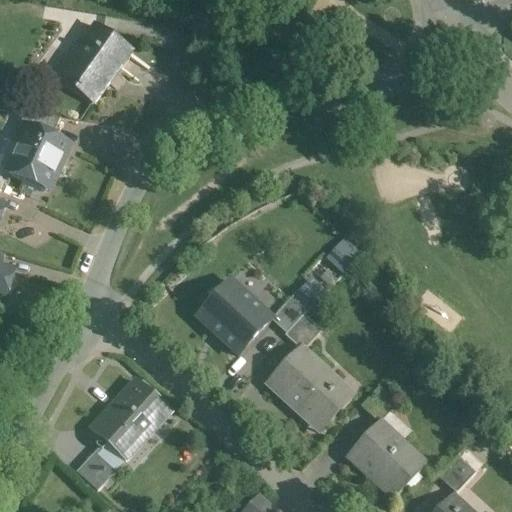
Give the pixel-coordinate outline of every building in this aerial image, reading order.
[(132,55),(94,29),(82,46),(84,47),(57,84),(91,108),(118,72),(119,73),(132,55)] [(59,121),(24,115),(19,125),(28,129),(28,128),(51,139),(59,121)] [(51,139),(28,128),(28,129),(25,134),(20,134),(15,144),(19,148),(7,174),(45,191),(52,178),(54,179),(69,147),(51,139)] [(344,274),(363,253),(346,238),(327,258),(344,274)] [(0,271),(0,306),(4,308),(12,275),(1,272),(0,271)] [(271,322),(231,284),(197,320),(238,359),(271,323),(272,323),(271,322)] [(298,293),(271,322),(272,323),(271,323),(286,336),(304,317),(313,307),(298,293)] [(286,336),(285,338),(299,351),(300,351),(303,353),(321,334),(304,317),(286,336)] [(303,353),(300,351),(299,351),(267,386),(305,421),(310,416),(325,429),(353,400),(303,353)] [(170,415),(136,383),(91,433),(125,464),(170,415)] [(397,407),(379,389),(361,408),(378,425),(379,424),(380,425),(397,407)] [(378,425),(346,459),(393,503),(426,468),(380,425),(379,424),(378,425)] [(114,475),(95,457),(77,477),(97,494),(114,475)] [(456,458),(437,479),(456,496),(475,476),(456,458)] [(274,511),(259,498),(245,511),(274,511)] [(466,511),(452,498),(438,511),(466,511)]
